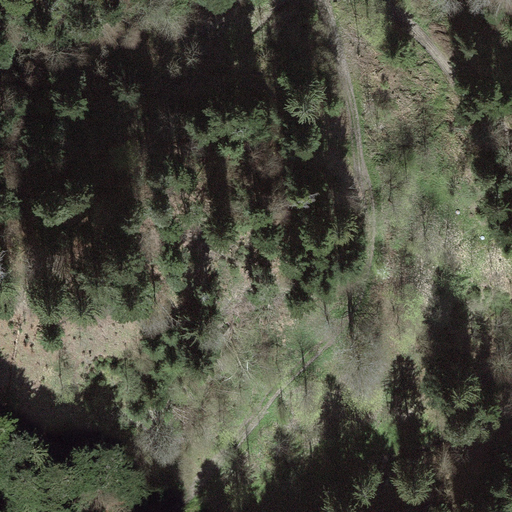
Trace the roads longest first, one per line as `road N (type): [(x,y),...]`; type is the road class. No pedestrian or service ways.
road 1 (track): [(326,0),(370,206)]
road 2 (track): [(381,0),(511,147)]
